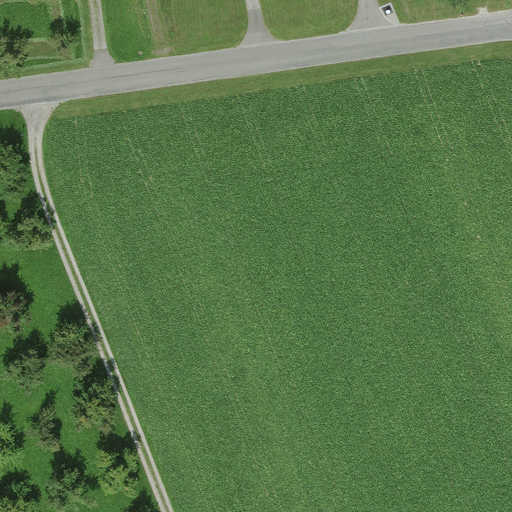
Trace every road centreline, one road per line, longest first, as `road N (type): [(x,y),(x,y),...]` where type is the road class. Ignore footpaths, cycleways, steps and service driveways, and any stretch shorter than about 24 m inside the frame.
road 1 (unclassified): [(0,93),(511,31)]
road 2 (track): [(171,511),(47,193),(40,125),(51,87)]
